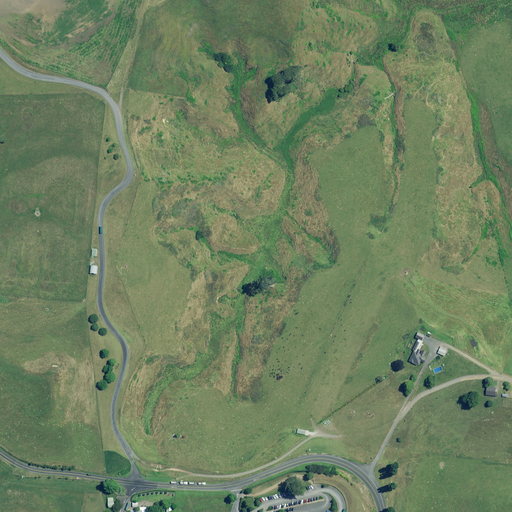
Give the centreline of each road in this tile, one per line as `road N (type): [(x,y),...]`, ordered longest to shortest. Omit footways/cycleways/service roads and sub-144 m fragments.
road 1 (unclassified): [(0,452),(34,470),(188,487),(335,460),(369,483),(381,511)]
road 2 (track): [(363,477),(417,397),(457,380),(511,380)]
road 3 (track): [(499,376),(438,344),(398,419)]
road 4 (track): [(144,0),(118,118)]
